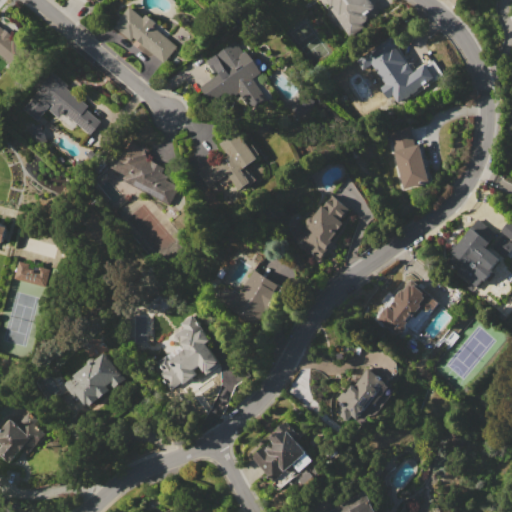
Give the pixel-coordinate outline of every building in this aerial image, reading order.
[(369,0),(375,8),(344,31),(320,0),(369,0)] [(129,7),(143,17),(145,15),(170,34),(167,37),(178,45),(164,62),(133,38),(131,41),(113,27),(129,7)] [(0,25),(5,30),(6,28),(14,35),(13,37),(28,49),(14,66),(0,54),(0,25)] [(393,34),(400,44),(396,47),(414,71),(426,63),(426,65),(434,59),(445,74),(410,99),(408,97),(406,99),(406,98),(399,103),(393,95),(387,99),(380,88),(386,84),(372,64),(363,71),(355,60),(393,34)] [(206,60),(234,41),(243,52),(246,51),(254,59),(260,73),(258,74),(272,96),(249,110),(239,93),(235,96),(233,93),(208,109),(195,88),(219,73),(217,70),(214,72),(206,60)] [(53,72),(70,85),(68,88),(90,105),(87,109),(102,121),(91,135),(63,113),(59,118),(49,110),(52,106),(50,105),(37,120),(23,109),(53,72)] [(290,108),(304,91),(316,101),(301,118),(290,108)] [(28,127),(41,123),(47,141),(34,145),(28,127)] [(389,132),(410,126),(415,145),(420,144),(430,183),(405,190),(389,132)] [(198,172),(211,163),(214,168),(229,157),(219,143),(238,131),(256,158),(241,169),(249,181),(237,189),(230,179),(212,192),(198,172)] [(110,167),(125,138),(139,144),(138,146),(144,149),(147,159),(165,168),(162,173),(169,176),(167,180),(180,186),(170,204),(123,180),(126,175),(110,167)] [(314,217),(323,205),(324,206),(333,195),(350,207),(341,219),(344,222),(319,255),(297,239),(307,226),(307,220),(308,217),(314,217)] [(478,219),(500,236),(502,234),(511,241),(511,248),(505,258),(502,255),(492,269),(494,270),(484,283),(482,282),(477,289),(445,264),(453,254),(452,253),(478,219)] [(511,239),(511,223),(506,220),(499,232),(511,239)] [(0,224),(9,227),(5,243),(0,241),(0,224)] [(19,261),(30,264),(29,268),(38,270),(40,266),(51,269),(46,287),(15,279),(19,261)] [(254,269),(282,287),(257,327),(217,301),(227,286),(238,294),(254,269)] [(406,329),(404,331),(402,331),(401,331),(400,331),(397,334),(378,319),(403,289),(405,291),(410,285),(408,284),(412,279),(432,296),(431,298),(433,299),(433,301),(431,304),(432,306),(429,310),(425,310),(423,308),(416,316),(413,315),(407,322),(406,323),(406,324),(407,326),(407,328),(406,329)] [(180,341),(178,341),(177,341),(175,341),(174,340),(174,338),(174,336),(174,335),(175,335),(175,334),(184,327),(181,323),(193,314),(212,340),(207,343),(222,363),(206,374),(200,366),(194,370),(198,375),(184,385),(182,382),(171,390),(159,374),(163,371),(156,362),(166,355),(170,360),(185,348),(180,341)] [(103,352),(125,379),(114,388),(110,384),(107,387),(110,391),(89,408),(78,395),(74,398),(63,383),(91,361),(92,362),(103,352)] [(369,367),(371,368),(373,366),(388,380),(386,382),(396,390),(375,413),(371,409),(354,429),(334,411),(341,404),(335,399),(341,392),(342,393),(343,392),(345,393),(352,384),(354,386),(364,374),(363,374),(369,367)] [(0,460),(0,429),(10,419),(16,424),(28,411),(39,421),(36,425),(46,433),(28,454),(22,449),(7,467),(0,460)] [(251,456),(264,445),(266,447),(272,442),(269,438),(277,431),(276,430),(286,422),(293,429),(289,432),(312,460),(299,471),(294,466),(294,469),(290,472),(287,472),(285,470),(272,481),(251,456)] [(326,511),(363,490),(375,511),(326,511)]
